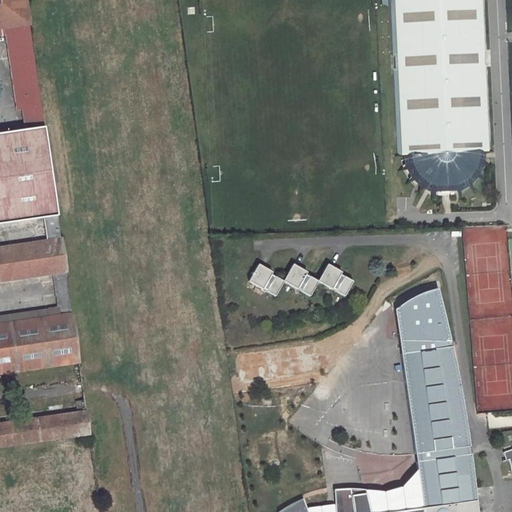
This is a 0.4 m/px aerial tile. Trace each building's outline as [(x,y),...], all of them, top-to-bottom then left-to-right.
[(41,103),(26,0),(0,0),(0,36),(6,36),(17,112),(23,111),(25,129),(0,132),(0,223),(43,218),(46,240),(0,246),(0,279),(53,272),(59,315),(0,323),(0,371),(79,360),(59,229),(41,103)] [(484,152),(491,152),(483,0),(389,0),(397,156),(404,155),(407,169),(412,180),(422,189),(424,191),(434,194),(441,186),(450,185),(458,192),(469,187),(477,178),(483,165),(484,152)] [(272,264),(259,256),(249,273),(275,288),(283,274),(271,266),(272,264)] [(293,257),(283,274),(309,288),(317,274),(305,267),(306,265),(293,257)] [(327,257),(317,274),(343,290),(352,275),(339,267),(341,265),(327,257)] [(57,307),(0,315),(0,323),(59,315),(57,307)] [(322,361),(361,341),(352,325),(313,345),(322,361)] [(312,347),(238,354),(240,373),(313,366),(312,347)] [(84,398),(75,399),(77,411),(0,421),(0,444),(89,432),(84,398)] [(503,475),(511,474),(511,449),(501,450),(503,475)] [(372,493),(364,491),(368,511),(408,511),(422,510),(417,473),(412,479),(405,485),(399,489),(392,492),(383,494),(378,494),(372,493)] [(287,506),(278,511),(306,511),(302,500),(287,506)]
